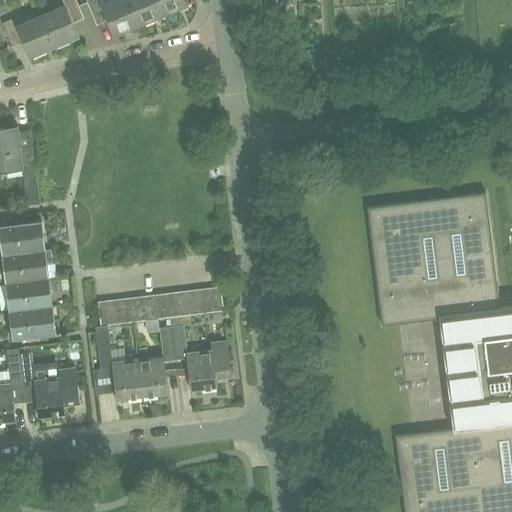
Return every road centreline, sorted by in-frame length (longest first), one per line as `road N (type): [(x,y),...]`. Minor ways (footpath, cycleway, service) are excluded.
road 1 (unclassified): [(274,423),(236,141)]
road 2 (residential): [(0,456),(274,423)]
road 3 (residential): [(225,35),(0,89)]
road 4 (residential): [(511,106),(293,134)]
